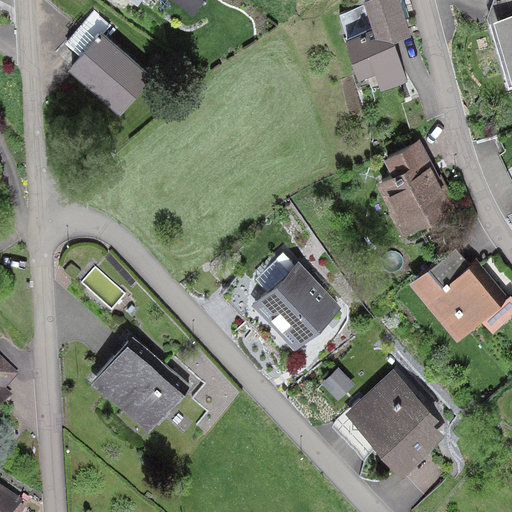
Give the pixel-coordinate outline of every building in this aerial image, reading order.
[(363,0),(365,5),(337,14),(351,55),(357,54),(363,74),(398,63),(388,33),(405,28),(395,0),(363,0)] [(108,26),(92,11),(65,41),(81,55),(75,62),(106,90),(101,95),(117,109),(147,75),(101,34),(108,26)] [(511,84),(511,15),(489,23),(508,85),(511,84)] [(428,166),(416,141),(385,157),(393,173),(380,180),(397,212),(404,208),(411,222),(427,213),(430,217),(447,208),(442,199),(444,195),(435,179),(431,177),(426,167),(428,166)] [(463,331),(503,298),(472,261),(466,266),(452,249),(416,274),(463,331)] [(293,265),(281,252),(274,258),(286,271),(259,297),(273,312),(270,316),(281,328),(285,325),(299,340),(334,308),(293,264),(293,265)] [(155,366),(126,341),(95,374),(127,402),(130,398),(155,421),(187,385),(160,361),(155,366)] [(0,383),(9,374),(0,365),(0,383)] [(419,406),(391,375),(360,404),(387,434),(379,442),(400,465),(427,440),(423,436),(426,433),(427,430),(427,427),(426,424),(424,422),(421,420),(418,420),(415,421),(409,416),(419,406)] [(0,511),(12,511),(16,506),(0,496),(0,511)]
